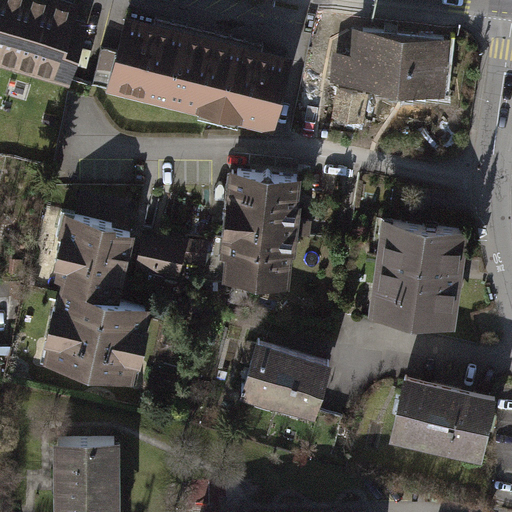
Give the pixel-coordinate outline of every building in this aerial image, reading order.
[(0,0),(0,58),(67,79),(84,22),(71,18),(75,3),(66,0),(0,0)] [(272,135),(292,59),(239,45),(181,30),(122,15),(102,92),(272,135)] [(445,63),(448,36),(362,29),(360,55),(335,53),(333,80),(398,86),(443,90),(445,63)] [(363,120),(367,93),(340,89),(336,115),(363,120)] [(290,285),(301,176),(237,170),(227,279),(290,285)] [(114,222),(64,210),(58,234),(66,236),(57,273),(68,276),(60,308),(55,307),(44,353),(130,373),(146,306),(116,299),(132,233),(113,228),(114,222)] [(455,331),(468,231),(382,220),(369,320),(455,331)] [(186,237),(144,229),(137,264),(179,273),(186,237)] [(317,415),(333,362),(255,339),(240,392),(317,415)] [(483,458),(497,399),(402,378),(388,437),(483,458)] [(116,511),(115,436),(59,437),(60,511),(116,511)]
